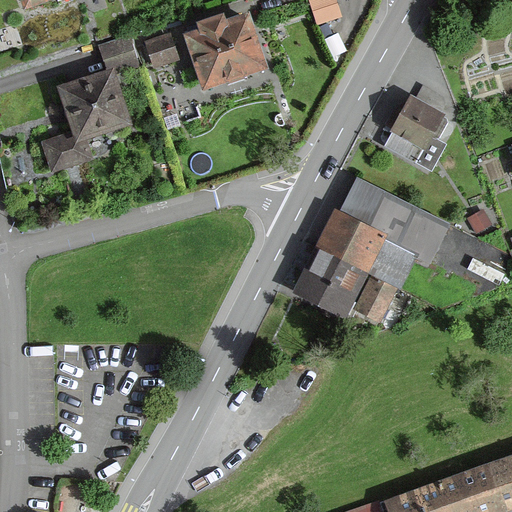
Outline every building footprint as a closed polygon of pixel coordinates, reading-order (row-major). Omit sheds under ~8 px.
[(306,0),(315,26),(339,18),(333,0),(306,0)] [(260,66),(244,19),(221,27),(219,20),(200,26),(202,33),(187,38),(203,86),(260,66)] [(126,38),(98,47),(107,74),(108,74),(109,75),(136,66),(126,38)] [(151,65),(175,57),(168,38),(145,46),(151,65)] [(109,75),(108,74),(107,74),(60,90),(75,134),(43,145),(51,170),(87,158),(80,137),(103,130),(105,135),(109,137),(120,133),(122,130),(120,124),(125,123),(109,75)] [(397,121),(392,118),(388,124),(393,127),(384,146),(429,171),(445,146),(433,139),(437,138),(445,124),(444,120),(408,100),(397,121)] [(447,225),(355,179),(318,250),(364,273),(380,281),(393,288),(396,289),(410,261),(425,269),(447,225)] [(343,315),(364,273),(318,250),(298,292),(343,315)] [(432,285),(444,292),(450,282),(437,276),(432,285)] [(376,322),(393,288),(380,281),(362,315),(376,322)] [(494,497),(511,490),(511,454),(357,511),(494,511),(499,511),(494,497)]
